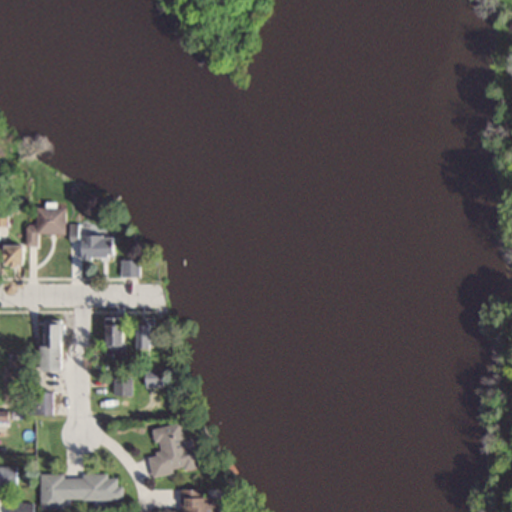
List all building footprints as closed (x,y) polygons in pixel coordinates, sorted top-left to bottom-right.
[(0,202),(0,236),(2,236),(2,226),(10,226),(10,202),(0,202)] [(11,244),(11,264),(30,264),(30,244),(41,244),(41,233),(68,233),(68,207),(40,207),(40,224),(29,224),(29,244),(11,244)] [(83,234),(83,257),(119,257),(119,234),(83,234)] [(143,259),(124,259),(124,275),(143,275),(143,259)] [(109,317),(109,355),(132,355),(132,317),(109,317)] [(49,323),(49,369),(68,369),(68,323),(49,323)] [(169,367),(148,367),(148,385),(169,385),(169,367)] [(117,394),(135,394),(135,378),(117,378),(117,394)] [(33,390),(33,413),(58,413),(58,390),(33,390)] [(22,409),(0,409),(0,418),(22,418),(22,409)] [(203,466),(199,443),(190,445),(185,422),(158,427),(163,452),(152,454),(156,475),(203,466)] [(0,483),(20,483),(20,465),(0,465),(0,483)] [(68,497),(127,498),(127,484),(121,484),(121,474),(44,472),(44,506),(68,507),(68,497)] [(184,489),(184,511),(219,511),(219,489),(184,489)] [(9,511),(36,511),(37,501),(10,501),(9,511)]
